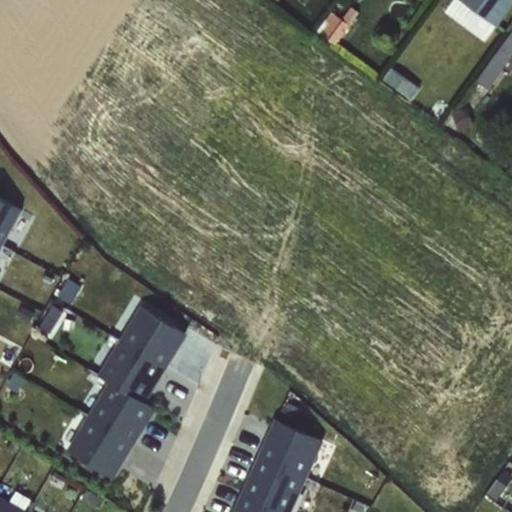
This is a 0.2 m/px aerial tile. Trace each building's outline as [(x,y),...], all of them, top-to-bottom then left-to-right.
[(475,9),(498,27),(511,8),(511,0),(453,0),(448,7),(466,21),(475,9)] [(321,29),(340,42),(354,21),(336,8),(321,29)] [(495,85),(511,60),(511,32),(482,76),(495,85)] [(0,188),(0,255),(25,199),(0,188)] [(125,474),(160,398),(159,398),(192,324),(140,300),(106,374),(102,372),(67,448),(125,474)] [(273,413),(238,511),(298,511),(327,432),(273,413)] [(26,511),(0,497),(0,511),(26,511)]
